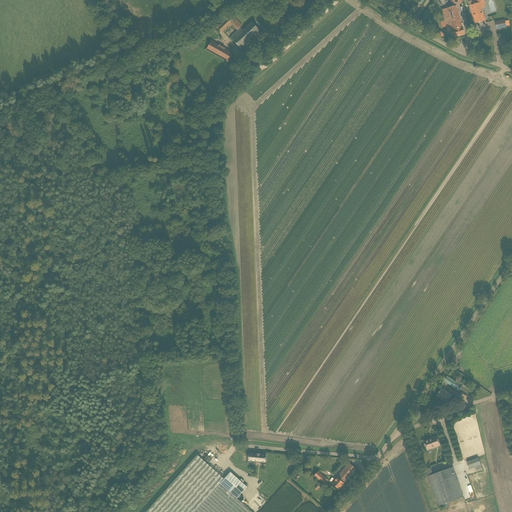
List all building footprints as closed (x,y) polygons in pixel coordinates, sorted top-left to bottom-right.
[(475,24),(485,21),(480,3),(478,0),(475,0),(469,2),(470,6),(475,24)] [(442,10),(448,31),(451,30),(453,38),(464,35),(456,6),(442,10)] [(260,31),(252,23),(243,31),(240,27),(242,26),(231,14),(218,26),(214,21),(210,24),(216,30),(220,34),(231,23),(237,30),(238,29),(239,30),(230,38),(240,49),(260,31)] [(497,29),(506,27),(505,21),(495,22),(497,29)] [(211,41),(206,50),(228,62),(233,53),(211,41)] [(463,385),(458,391),(466,396),(470,390),(463,385)] [(440,392),(437,396),(446,402),(451,395),(442,389),(441,389),(441,388),(439,391),(440,392)] [(424,441),(427,449),(435,446),(435,447),(440,446),(437,437),(430,440),(429,439),(424,441)] [(254,455),(246,454),(245,462),(246,462),(246,464),(250,465),(251,463),(261,465),(263,457),(256,456),(257,455),(254,455)] [(194,511),(220,484),(224,479),(197,455),(146,511),(194,511)] [(469,469),(481,465),(478,457),(467,461),(469,469)] [(339,489),(356,470),(349,464),(334,481),(335,481),(333,484),(339,489)] [(428,476),(439,506),(464,497),(453,467),(428,476)] [(318,471),(314,476),(323,484),(327,479),(318,471)] [(224,479),(220,484),(237,499),(247,487),(230,472),(224,479)] [(251,511),(246,507),(237,499),(220,484),(194,511),(251,511)]
